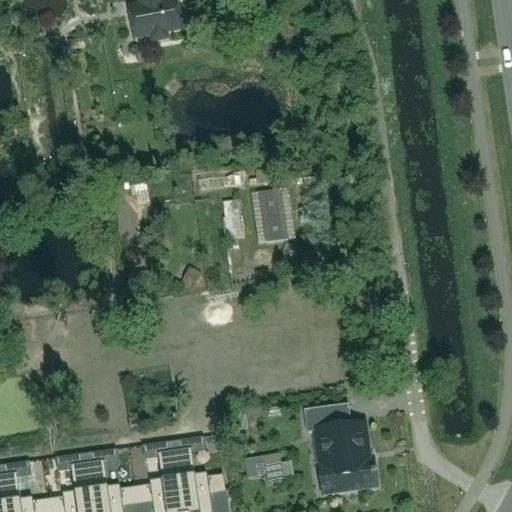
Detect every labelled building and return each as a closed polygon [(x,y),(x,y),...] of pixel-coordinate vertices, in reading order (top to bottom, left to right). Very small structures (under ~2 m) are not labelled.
[(164,0),(138,0),(140,7),(129,10),(135,41),(151,38),(152,44),(168,41),(167,35),(182,32),(176,0),(165,2),(164,0)] [(283,234),(282,191),(269,192),(271,235),(283,234)] [(221,207),(223,240),(240,239),(238,206),(221,207)] [(313,434),(316,459),(321,458),(327,494),(376,488),(375,477),(376,476),(375,472),(374,472),(373,461),(369,462),(364,426),(352,428),(349,406),(304,413),(307,435),(313,434)] [(204,440),(174,444),(183,511),(212,511),(210,496),(226,494),(224,477),(208,479),(207,475),(195,477),(193,462),(190,443),(204,441),(204,440)] [(150,487),(135,489),(138,507),(153,505),(153,511),(183,511),(174,444),(143,449),(157,447),(160,470),(162,482),(150,483),(150,487)] [(117,452),(86,456),(94,511),(123,511),(123,509),(138,507),(135,489),(121,491),(120,488),(108,489),(106,474),(103,455),(117,453),(117,452)] [(63,500),(48,502),(49,511),(94,511),(86,456),(56,461),(70,459),(72,476),(75,494),(63,496),(63,500)] [(30,464),(0,468),(0,474),(5,511),(49,511),(48,502),(33,504),(33,500),(21,501),(18,483),(16,467),(30,465),(30,464)]
